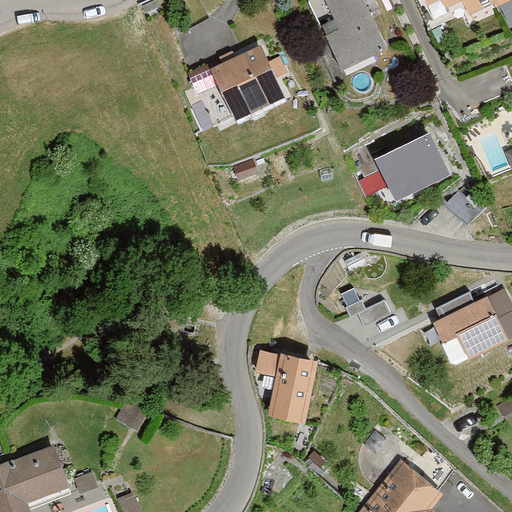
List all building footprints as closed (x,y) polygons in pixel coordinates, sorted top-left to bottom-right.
[(363,0),(326,0),(334,14),(320,21),(341,66),(385,44),(363,0)] [(496,0),(428,0),(432,7),(444,1),(448,11),(465,2),(473,17),(499,4),(496,0)] [(511,0),(496,0),(499,4),(501,9),(511,2),(511,0)] [(285,93),(260,40),(210,63),(224,92),(208,100),(217,119),(230,112),(233,118),(285,93)] [(454,180),(433,137),(378,164),(399,207),(454,180)] [(469,189),(449,209),(471,230),(490,210),(469,189)] [(511,336),(511,302),(508,293),(477,308),(471,295),(442,309),(448,321),(438,325),(447,344),(445,351),(454,370),(473,361),(471,356),(511,336)] [(393,319),(386,304),(367,312),(364,304),(348,311),(352,321),(360,317),(366,331),(393,319)] [(320,364),(253,349),(255,376),(280,382),(273,417),(307,425),(320,364)] [(506,419),(511,415),(511,402),(511,401),(499,409),(506,419)] [(68,482),(53,444),(0,465),(0,511),(25,511),(29,510),(25,500),(68,482)] [(435,511),(437,511),(429,505),(441,490),(405,461),(376,497),(395,511),(435,511)] [(395,511),(376,497),(364,511),(395,511)]
